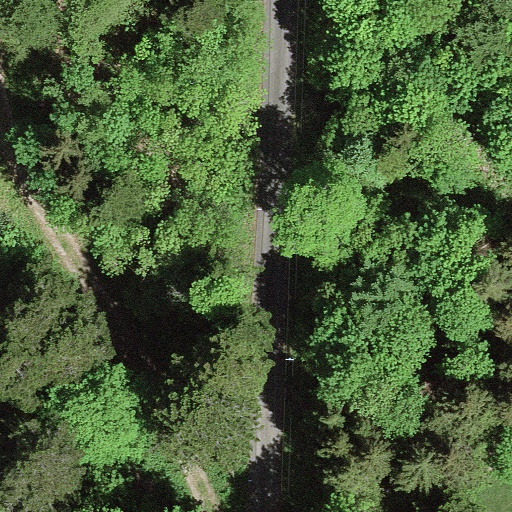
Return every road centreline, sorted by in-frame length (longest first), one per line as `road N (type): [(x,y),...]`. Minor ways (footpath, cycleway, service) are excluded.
road 1 (unclassified): [(273,511),(285,0)]
road 2 (track): [(218,511),(44,217),(0,84)]
